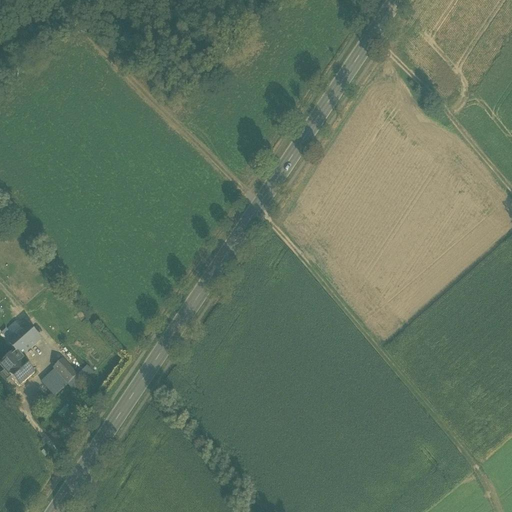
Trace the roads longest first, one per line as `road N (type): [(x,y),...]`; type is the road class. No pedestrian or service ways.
road 1 (track): [(498,511),(466,455),(290,245),(61,0)]
road 2 (secondary): [(396,0),(54,511)]
road 3 (track): [(511,191),(372,36)]
